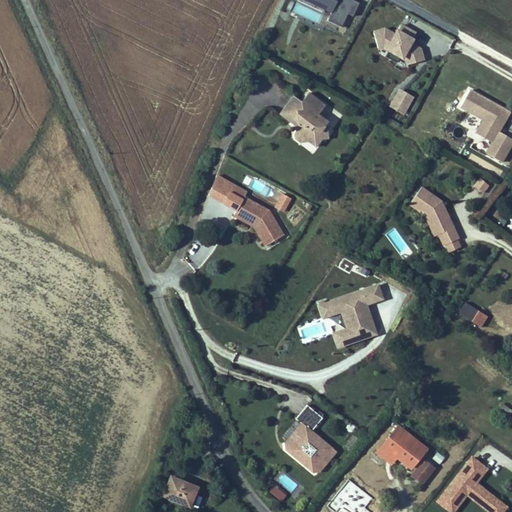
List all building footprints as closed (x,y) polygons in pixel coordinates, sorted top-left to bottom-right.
[(353,17),(360,4),(351,0),(297,0),(331,15),(328,22),(341,29),(348,15),(353,17)] [(403,62),(405,60),(406,66),(425,61),(421,48),(413,44),(415,40),(413,39),(417,33),(401,24),(397,31),(396,30),(394,33),(384,28),(372,32),(378,51),(383,50),(385,51),(384,52),(403,62)] [(405,116),(414,98),(398,89),(388,107),(405,116)] [(511,146),(511,139),(500,133),(511,113),(470,90),(460,109),(481,121),(474,133),(491,142),(485,154),(503,164),(511,146)] [(295,140),(300,144),(308,143),(316,148),(321,141),(320,133),(325,126),(327,123),(317,116),(324,107),(307,94),(300,103),(293,97),(280,115),(286,120),(292,117),(301,124),(298,129),(294,134),(295,140)] [(292,117),(286,120),(298,129),(301,124),(292,117)] [(459,156),(466,159),(470,149),(463,146),(459,156)] [(248,192),(217,176),(207,197),(235,211),(236,210),(246,215),(242,222),(252,227),(264,247),(284,236),(270,211),(245,197),(248,192)] [(472,187),(483,195),(489,186),(478,178),(472,187)] [(461,247),(458,240),(460,239),(442,201),(421,187),(409,206),(423,216),(439,249),(445,247),(448,254),(461,247)] [(292,199),(282,194),(275,207),(284,212),(292,199)] [(242,222),(246,215),(236,210),(235,211),(232,217),(242,222)] [(506,221),(501,218),(497,224),(502,227),(506,221)] [(332,334),(337,350),(377,336),(367,307),(384,301),(379,285),(317,306),(322,320),(340,314),(346,330),(332,334)] [(481,329),(488,318),(472,308),(466,319),(481,329)] [(508,419),(511,413),(511,411),(502,405),(497,413),(508,419)] [(307,406),(295,420),(301,425),(294,433),(295,438),(290,439),(285,445),(285,450),(298,461),(299,459),(302,461),(301,463),(313,473),(319,473),(336,453),(311,433),(322,419),(307,406)] [(433,420),(428,427),(435,432),(440,425),(433,420)] [(398,427),(391,435),(396,438),(402,430),(398,427)] [(412,470),(428,450),(402,430),(396,438),(391,435),(380,450),(391,459),(396,453),(400,457),(398,459),(412,470)] [(392,467),(398,459),(400,457),(396,453),(391,459),(380,450),(376,454),(392,467)] [(505,511),(508,509),(477,485),(488,471),(471,458),(435,503),(447,511),(455,511),(467,498),(484,511),(505,511)] [(434,470),(424,462),(411,477),(421,486),(434,470)] [(284,474),(278,482),(292,493),(298,485),(284,474)] [(189,510),(197,490),(169,478),(161,498),(189,510)] [(273,487),(269,493),(281,502),(286,496),(273,487)] [(414,511),(415,511),(421,506),(410,497),(404,503),(414,511)]
